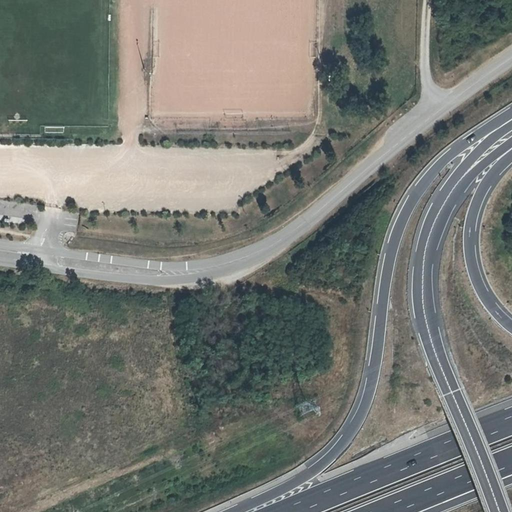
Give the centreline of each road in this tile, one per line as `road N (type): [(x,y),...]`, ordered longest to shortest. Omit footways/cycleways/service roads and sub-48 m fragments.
road 1 (unclassified): [(0,252),(171,274),(213,271),(263,249),(396,139),(511,58)]
road 2 (motorway): [(511,117),(447,155),(399,226),(361,410),(335,453),(235,511)]
road 3 (motorway): [(511,122),(473,156),(431,215),(417,287),(430,354),(493,511)]
road 4 (motorway): [(505,511),(440,348),(431,279),(457,199),(511,145)]
road 5 (motorway): [(511,420),(288,511)]
road 6 (motorway): [(511,327),(478,283),(471,250),(474,220),(511,152)]
